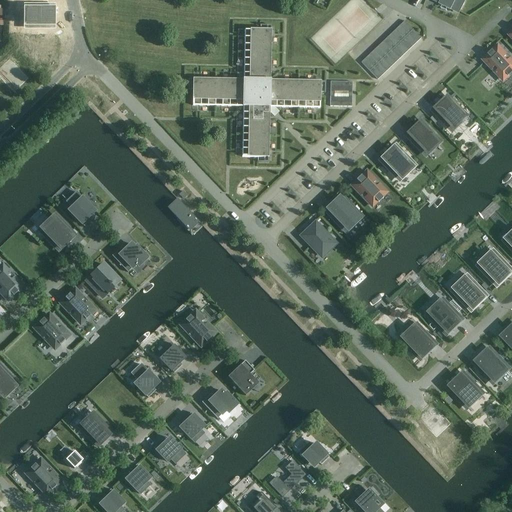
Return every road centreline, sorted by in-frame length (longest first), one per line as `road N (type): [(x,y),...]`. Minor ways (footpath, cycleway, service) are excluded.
road 1 (residential): [(262,240),(465,50),(466,38),(388,0)]
road 2 (unknown): [(244,220),(440,25)]
road 3 (residential): [(262,240),(90,63)]
road 4 (residential): [(59,511),(236,342)]
road 5 (residential): [(408,398),(262,240)]
road 6 (residential): [(0,339),(118,221)]
road 7 (residential): [(408,398),(511,299)]
road 8 (unclassified): [(0,150),(90,63)]
